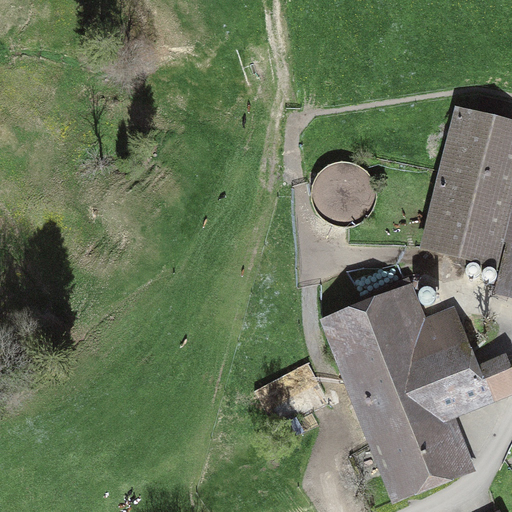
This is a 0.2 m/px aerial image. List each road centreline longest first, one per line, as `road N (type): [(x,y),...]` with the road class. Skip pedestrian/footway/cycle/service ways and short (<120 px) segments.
road 1 (track): [(334,511),(324,466),(336,405),(308,310),(311,237),(274,0)]
road 2 (track): [(511,326),(454,293),(433,270),(390,258),(312,262)]
road 3 (track): [(511,414),(475,483),(413,511)]
